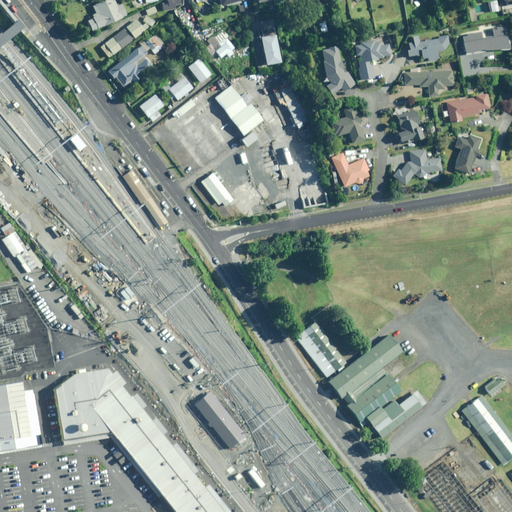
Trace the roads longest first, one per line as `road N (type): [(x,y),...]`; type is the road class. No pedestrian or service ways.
road 1 (unclassified): [(216,246),(310,392),(402,511)]
road 2 (residential): [(29,0),(216,246)]
road 3 (track): [(399,318),(347,284),(271,261),(225,259)]
road 4 (residential): [(216,246),(258,230),(378,212)]
road 5 (residential): [(378,212),(500,189)]
